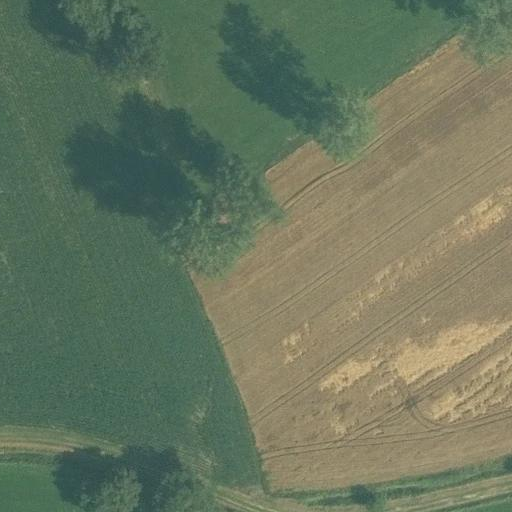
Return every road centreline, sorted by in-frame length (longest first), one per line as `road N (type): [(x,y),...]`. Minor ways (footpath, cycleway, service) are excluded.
road 1 (track): [(265,511),(39,443),(0,443)]
road 2 (track): [(511,479),(378,511)]
